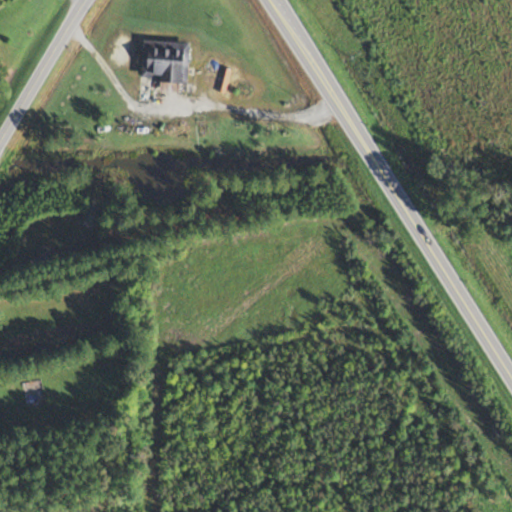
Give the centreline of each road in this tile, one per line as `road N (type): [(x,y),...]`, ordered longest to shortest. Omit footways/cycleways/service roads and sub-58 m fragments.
road 1 (primary): [(511,380),(270,0)]
road 2 (secondary): [(90,0),(0,145)]
